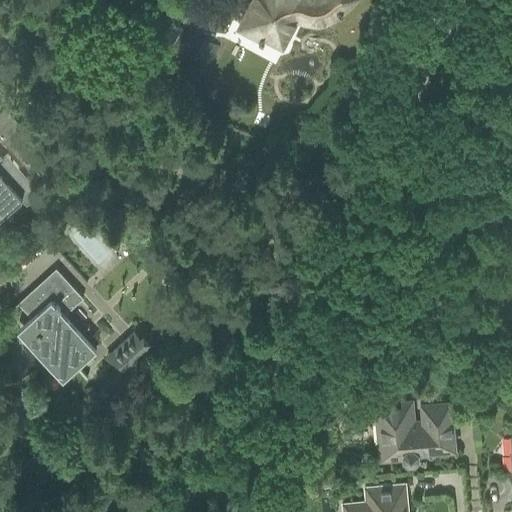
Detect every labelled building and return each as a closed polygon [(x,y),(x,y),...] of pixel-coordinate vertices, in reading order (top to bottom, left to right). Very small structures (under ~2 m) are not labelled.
[(298,0),(252,0),(239,25),(262,38),(270,24),(288,33),(296,18),(300,19),(305,21),(308,21),(314,21),(319,21),(322,21),(326,20),(329,19),(334,17),(337,15),(340,14),(355,0),(327,0),(322,3),(315,5),(304,3),(298,0)] [(218,45),(186,29),(175,49),(208,65),(218,45)] [(0,215),(20,197),(12,188),(22,179),(10,166),(0,154),(0,215)] [(72,174),(79,187),(90,182),(84,169),(72,174)] [(55,268),(8,311),(9,312),(19,303),(31,316),(17,330),(61,379),(76,366),(76,365),(94,349),(64,316),(82,299),(55,268)] [(151,349),(134,330),(105,357),(122,376),(151,349)] [(453,448),(449,402),(422,404),(424,420),(412,421),(410,402),(376,405),(381,459),(404,457),(408,460),(413,459),(416,455),(416,451),(453,448)] [(366,500),(349,502),(350,511),(403,511),(403,508),(407,507),(405,482),(364,486),(366,500)]
